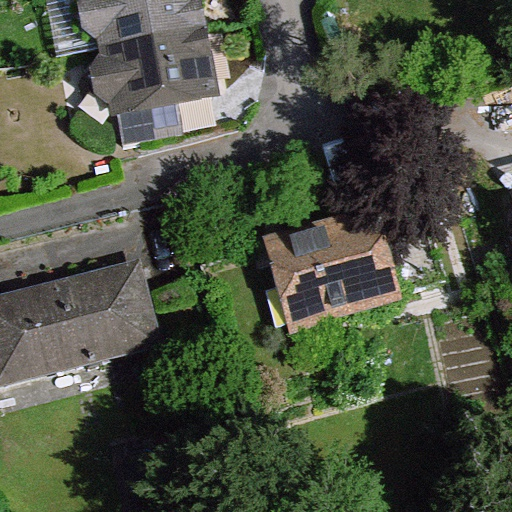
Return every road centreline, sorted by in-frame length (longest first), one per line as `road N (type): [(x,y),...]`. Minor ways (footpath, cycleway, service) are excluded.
road 1 (unknown): [(326,140),(511,114)]
road 2 (residential): [(288,0),(326,140)]
